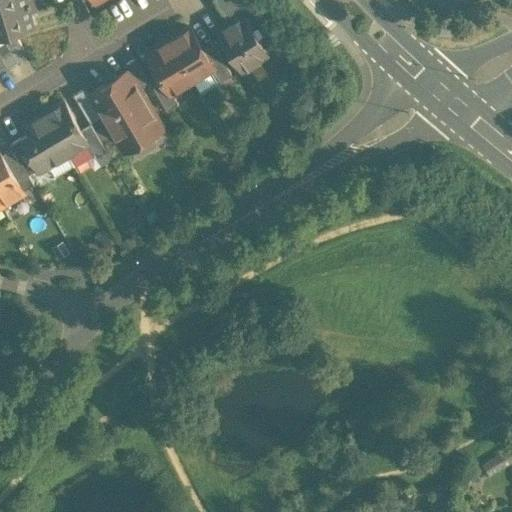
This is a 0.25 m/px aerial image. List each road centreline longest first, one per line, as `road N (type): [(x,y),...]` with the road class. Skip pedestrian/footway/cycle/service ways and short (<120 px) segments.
road 1 (residential): [(445,99),(150,273),(93,318)]
road 2 (residential): [(93,318),(0,433)]
road 3 (tertiary): [(445,99),(345,0)]
